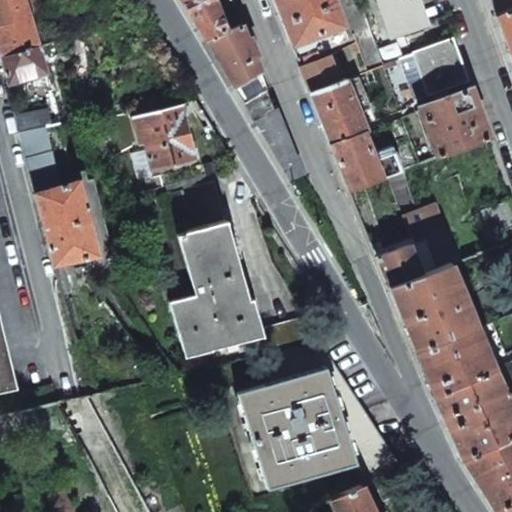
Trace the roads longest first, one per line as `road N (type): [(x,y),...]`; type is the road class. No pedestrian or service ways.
road 1 (residential): [(152,0),(446,468)]
road 2 (residential): [(446,468),(257,0)]
road 3 (residential): [(0,90),(76,394)]
road 4 (residential): [(511,137),(462,0)]
